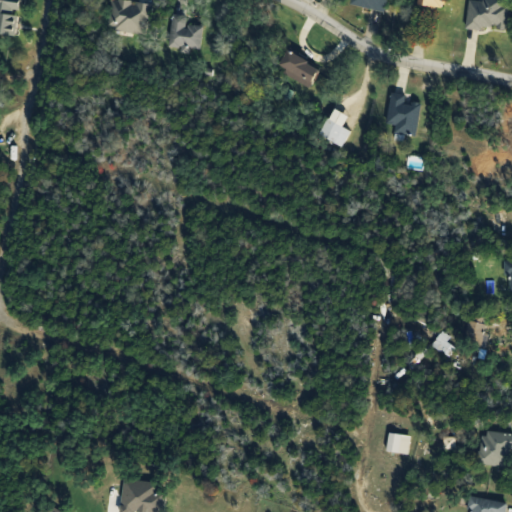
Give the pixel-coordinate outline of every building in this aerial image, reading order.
[(0,0),(0,34),(16,37),(21,0),(0,0)] [(154,7),(122,0),(114,0),(108,28),(148,36),(154,7)] [(352,0),(351,5),(385,12),(387,0),(352,0)] [(445,0),(420,0),(420,5),(444,9),(445,0)] [(475,0),(470,0),(467,28),(507,32),(511,1),(500,0),(483,0),(484,1),(475,0)] [(174,15),(170,47),(201,51),(205,26),(189,24),(190,17),(174,15)] [(311,87),(321,69),(289,52),(279,70),(311,87)] [(395,132),(417,136),(422,105),(407,102),(408,95),(393,93),(388,123),(397,124),(395,132)] [(343,147),(351,129),(327,119),(319,137),(343,147)] [(485,324),(469,321),(465,341),(481,344),(485,324)] [(452,338),(444,331),(433,345),(449,358),(456,349),(448,342),(452,338)] [(511,456),(511,434),(483,430),(479,463),(510,468),(511,456)]
